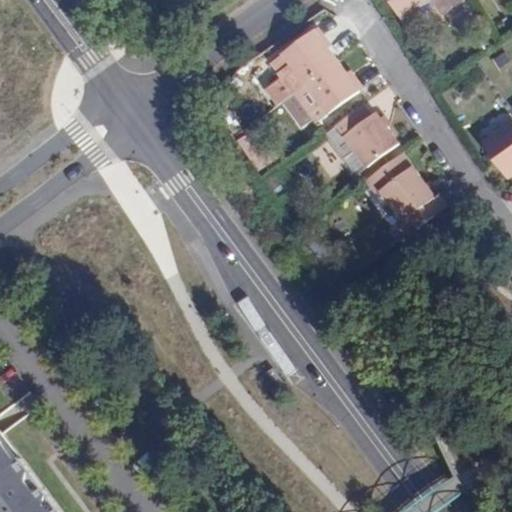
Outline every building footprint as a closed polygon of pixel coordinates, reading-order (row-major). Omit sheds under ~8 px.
[(387,0),(402,21),(432,2),(442,17),(465,2),(463,0),(387,0)] [(279,75),(294,95),(339,62),(316,30),(282,55),(289,65),(279,75)] [(339,62),(294,95),(309,114),(320,106),(327,115),(360,90),(339,62)] [(368,169),(401,144),(378,113),(374,116),(366,106),(325,137),(342,159),(353,150),(368,169)] [(511,121),(481,144),(507,182),(511,178),(511,121)] [(381,193),(411,233),(440,212),(433,201),(438,197),(414,168),(381,193)] [(60,511),(26,465),(22,468),(0,438),(0,511),(60,511)]
